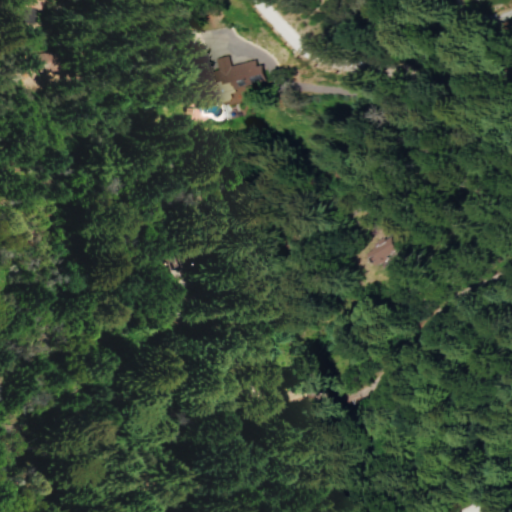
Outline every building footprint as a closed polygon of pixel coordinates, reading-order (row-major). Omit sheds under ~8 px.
[(32,0),(31,6),(50,10),(51,0),(32,0)] [(45,71),(65,70),(64,52),(44,53),(45,71)] [(263,82),(257,58),(212,70),(218,96),(229,93),(229,91),(263,82)] [(186,256),(195,270),(232,247),(224,234),(210,242),(210,241),(186,256)] [(353,266),(377,252),(367,235),(343,249),(353,266)] [(430,511),(472,511),(475,511),(467,492),(429,507),(430,511)] [(511,511),(511,496),(494,497),(493,511),(511,511)]
